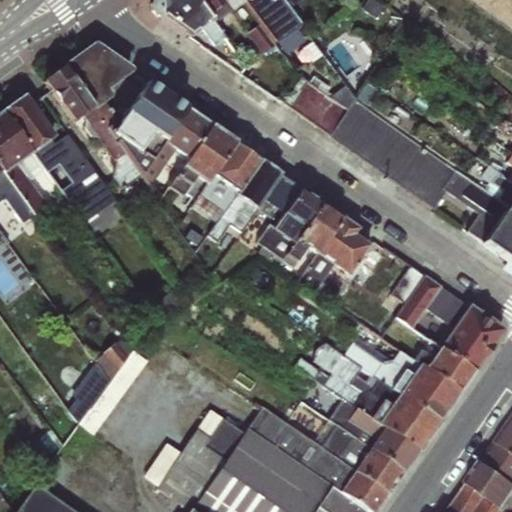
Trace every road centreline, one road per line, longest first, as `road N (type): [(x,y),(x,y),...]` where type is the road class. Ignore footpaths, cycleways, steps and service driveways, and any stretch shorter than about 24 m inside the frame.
road 1 (residential): [(109,0),(511,298)]
road 2 (secondary): [(400,511),(511,365)]
